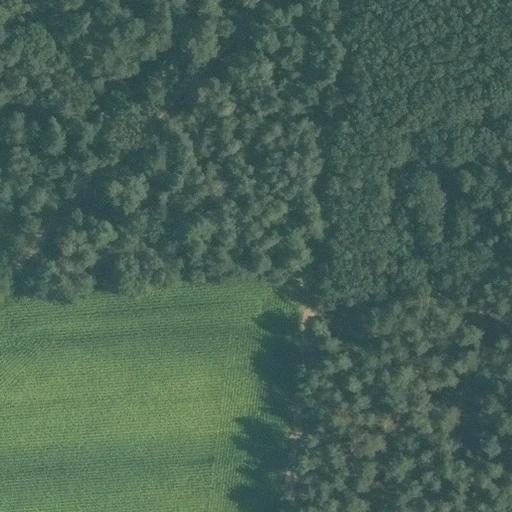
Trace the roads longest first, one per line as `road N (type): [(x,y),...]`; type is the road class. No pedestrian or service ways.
road 1 (track): [(334,0),(288,511)]
road 2 (track): [(269,0),(0,277)]
